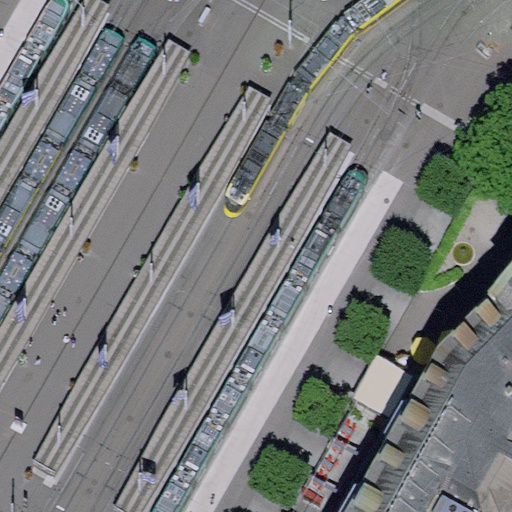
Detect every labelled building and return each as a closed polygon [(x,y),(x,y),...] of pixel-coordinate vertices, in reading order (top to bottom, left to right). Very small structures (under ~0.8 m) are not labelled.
[(0,207),(111,14),(88,1),(0,153),(0,207)] [(0,395),(193,61),(169,48),(0,341),(0,395)] [(273,107),(250,93),(33,469),(57,483),(273,107)] [(145,511),(352,153),(329,140),(114,511),(145,511)] [(511,511),(511,326),(443,395),(441,398),(416,383),(342,511),(511,511)]
